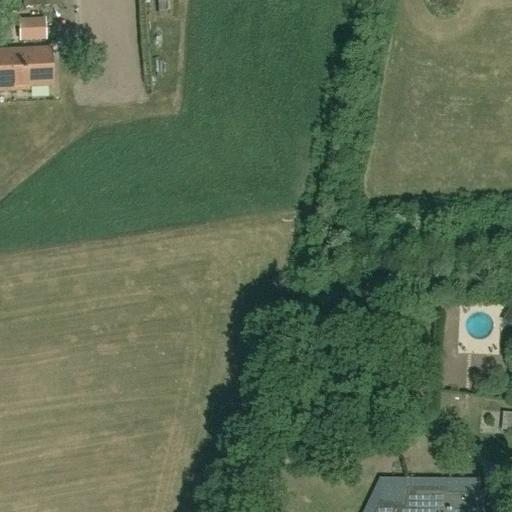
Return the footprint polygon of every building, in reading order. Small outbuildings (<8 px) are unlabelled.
[(21,0),(22,9),(65,7),(65,0),(21,0)] [(48,20),(24,21),(25,41),(49,40),(48,20)] [(0,52),(0,91),(16,91),(16,88),(51,87),(50,51),(0,52)] [(426,458),(415,459),(416,485),(427,484),(426,458)] [(481,511),(481,498),(467,498),(467,500),(447,499),(447,493),(410,493),(407,511),(384,505),(383,504),(379,511),(481,511)]
